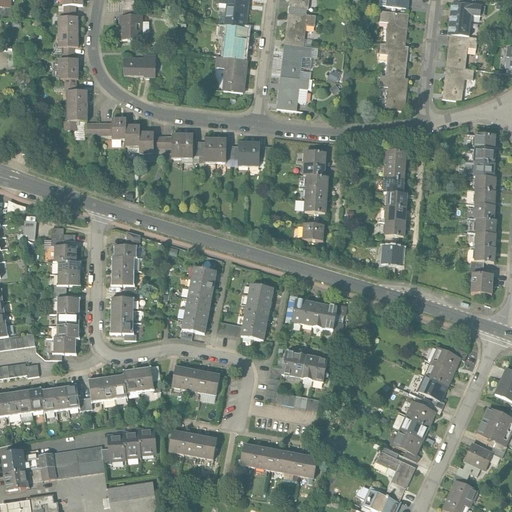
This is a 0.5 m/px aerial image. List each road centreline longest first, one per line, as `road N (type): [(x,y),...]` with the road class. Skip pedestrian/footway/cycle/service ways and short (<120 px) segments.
road 1 (tertiary): [(501,330),(98,207)]
road 2 (residential): [(98,207),(95,330),(102,350),(121,355),(175,346),(230,356),(247,380),(235,426)]
road 3 (residential): [(97,0),(95,59),(109,87),(150,110),(258,126)]
road 4 (residential): [(501,330),(421,506)]
road 5 (residential): [(258,126),(364,135),(422,125)]
road 6 (residential): [(258,126),(271,0)]
road 7 (residential): [(422,125),(435,0)]
